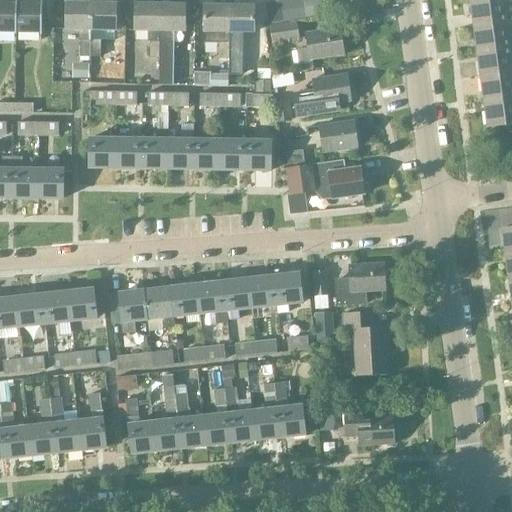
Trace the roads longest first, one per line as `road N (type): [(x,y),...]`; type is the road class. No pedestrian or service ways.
road 1 (residential): [(0,510),(472,478)]
road 2 (residential): [(0,261),(438,231)]
road 3 (unclassified): [(472,478),(438,231)]
road 4 (unclassified): [(434,200),(406,0)]
